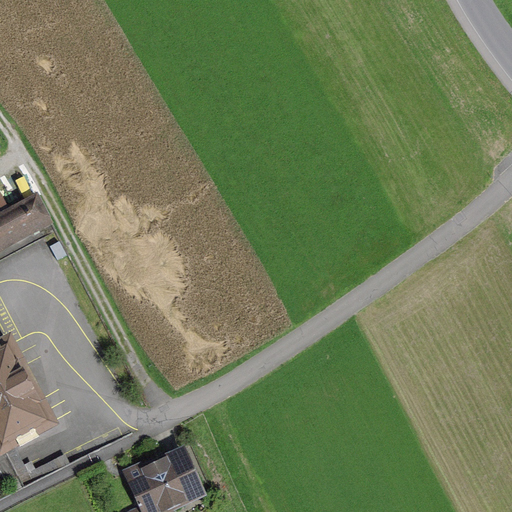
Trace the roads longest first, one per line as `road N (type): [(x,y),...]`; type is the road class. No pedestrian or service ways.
road 1 (residential): [(169,417),(335,315),(511,180)]
road 2 (track): [(0,125),(125,357),(169,417)]
